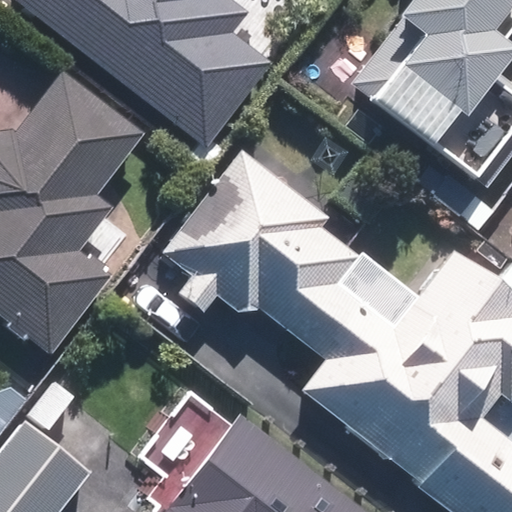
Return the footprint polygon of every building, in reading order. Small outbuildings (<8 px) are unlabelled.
[(8,0),(209,144),(312,0),(8,0)] [(407,0),(345,84),(430,148),(501,53),(479,37),(505,0),(407,0)] [(0,315),(49,354),(144,235),(96,197),(152,127),(65,57),(4,133),(0,129),(0,315)] [(316,354),(297,381),(480,511),(511,511),(511,449),(474,422),(511,369),(511,306),(442,256),(412,297),(322,232),(333,218),(232,146),(155,253),(192,280),(176,303),(202,321),(215,303),(236,317),(246,303),(316,354)] [(149,511),(362,511),(225,410),(149,511)] [(0,511),(49,511),(80,475),(17,422),(0,442),(0,511)]
